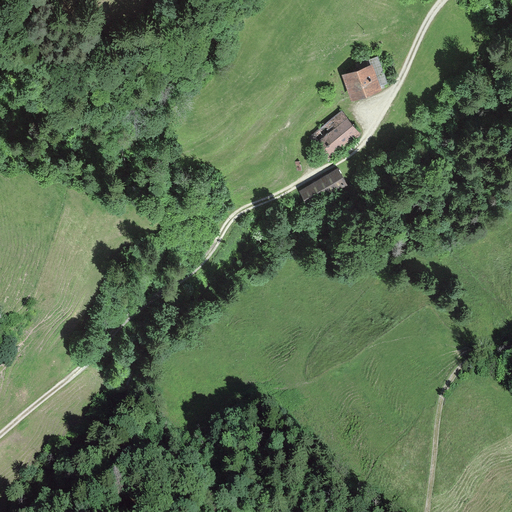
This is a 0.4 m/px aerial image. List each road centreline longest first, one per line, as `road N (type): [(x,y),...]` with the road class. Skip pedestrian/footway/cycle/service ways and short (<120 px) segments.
road 1 (track): [(453,0),(423,38),(372,135),(341,164),(249,211),(0,437)]
road 2 (track): [(428,511),(442,403),(456,373),(484,352),(511,347)]
